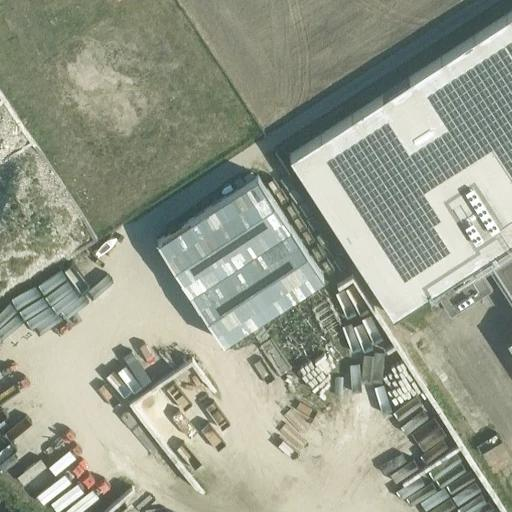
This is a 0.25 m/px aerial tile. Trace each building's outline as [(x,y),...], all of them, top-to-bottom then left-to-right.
[(511,9),(289,155),(393,315),(483,256),(511,300),(511,9)] [(0,209),(9,226),(13,223),(39,268),(94,236),(0,74),(0,209)] [(223,340),(323,275),(257,174),(157,240),(223,340)] [(17,257),(4,266),(14,280),(27,270),(17,257)] [(436,290),(450,312),(492,285),(478,262),(436,290)] [(85,361),(101,337),(89,329),(73,353),(85,361)] [(511,425),(479,358),(451,371),(487,445),(511,432),(511,425)] [(173,365),(160,384),(180,396),(192,377),(173,365)] [(233,407),(247,382),(230,372),(216,396),(233,407)] [(248,409),(274,424),(282,410),(255,396),(248,409)] [(246,407),(235,412),(241,428),(253,424),(246,407)] [(86,450),(86,463),(76,463),(76,484),(118,484),(118,478),(134,478),(134,461),(118,461),(118,450),(86,450)] [(262,482),(250,487),(258,505),(269,500),(262,482)]
